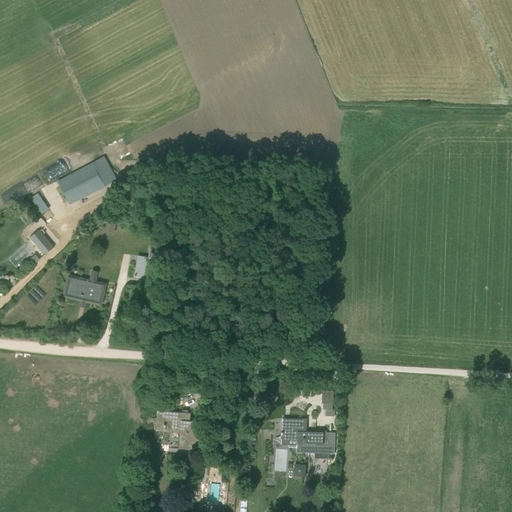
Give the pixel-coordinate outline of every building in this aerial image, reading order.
[(104,187),(92,164),(57,182),(69,206),(104,187)] [(40,193),(32,198),(43,214),(50,209),(40,193)] [(114,234),(117,221),(108,219),(105,232),(114,234)] [(39,231),(30,239),(44,256),(54,248),(39,231)] [(144,288),(155,289),(161,247),(150,245),(149,257),(138,255),(134,277),(145,279),(144,288)] [(74,276),(73,278),(67,276),(62,297),(86,302),(101,306),(106,284),(97,282),(99,272),(91,271),(90,280),(74,276)] [(157,411),(155,432),(180,434),(179,450),(199,451),(201,423),(190,422),(191,414),(157,411)] [(282,422),(282,440),(297,441),(296,454),(314,454),(314,459),(329,460),(329,455),(334,455),(335,433),(306,433),(307,420),(295,419),(294,422),(282,422)] [(304,461),(292,461),(292,473),(304,473),(304,461)]
